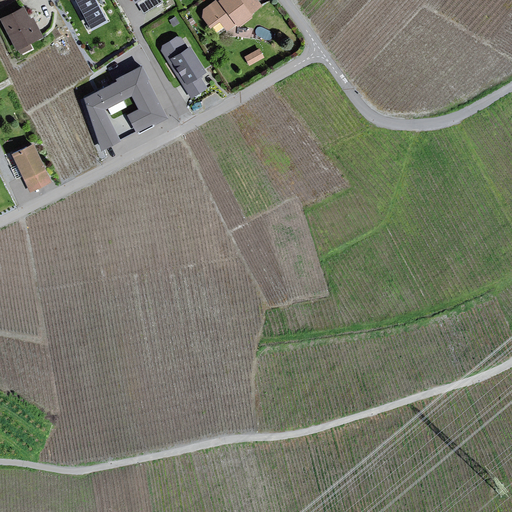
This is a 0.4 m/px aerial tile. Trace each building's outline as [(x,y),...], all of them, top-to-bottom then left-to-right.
[(71,0),(89,31),(106,22),(93,0),(71,0)] [(216,0),(202,11),(202,22),(218,39),(235,26),(240,27),(251,20),(251,16),(261,7),(256,0),(216,0)] [(22,6),(0,18),(0,21),(18,56),(33,50),(31,45),(42,39),(32,17),(28,19),(22,6)] [(161,46),(159,52),(191,100),(207,90),(199,76),(205,74),(189,46),(187,48),(182,38),(174,38),(161,46)] [(244,53),(249,62),(265,54),(260,45),(244,53)] [(165,117),(141,70),(85,98),(103,150),(119,142),(103,109),(133,94),(141,109),(129,115),(137,131),(165,117)] [(32,144),(10,154),(27,188),(49,179),(32,144)]
